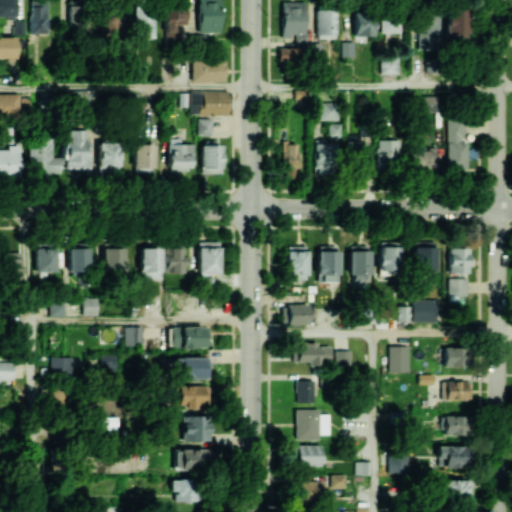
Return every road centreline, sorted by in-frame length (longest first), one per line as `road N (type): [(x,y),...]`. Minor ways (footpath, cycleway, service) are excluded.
road 1 (residential): [(499,511),(498,0)]
road 2 (secondary): [(252,511),(252,0)]
road 3 (residential): [(0,209),(511,209)]
